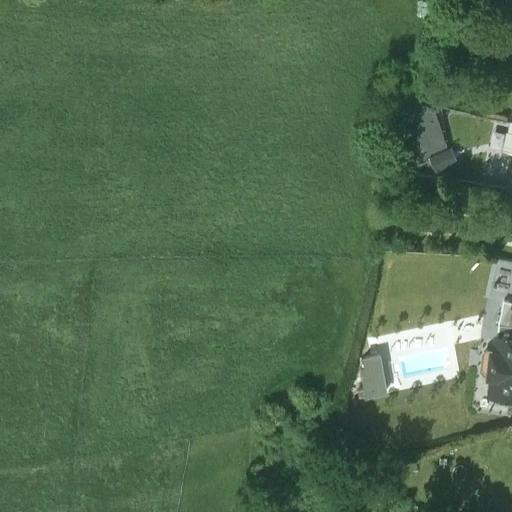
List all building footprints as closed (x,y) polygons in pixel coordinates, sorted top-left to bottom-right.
[(435,145),(443,103),(416,97),(407,139),(435,145)] [(511,297),(498,295),(493,316),(511,318),(511,297)] [(511,319),(499,318),(498,330),(511,331),(511,319)] [(511,331),(498,330),(492,380),(501,393),(511,393),(511,331)] [(359,382),(379,382),(379,345),(359,345),(359,382)]
